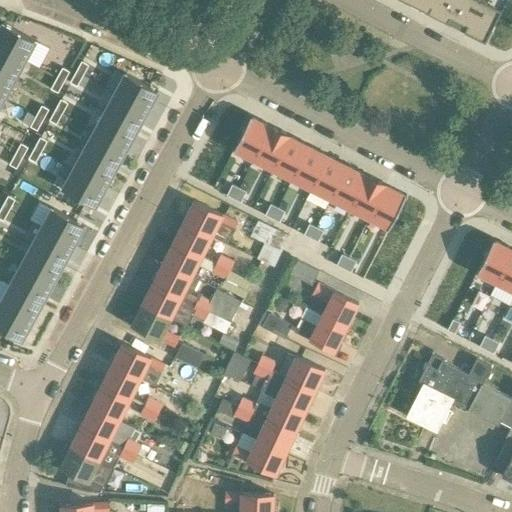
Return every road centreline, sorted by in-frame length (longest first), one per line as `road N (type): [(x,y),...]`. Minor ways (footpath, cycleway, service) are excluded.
road 1 (residential): [(38,389),(218,67)]
road 2 (residential): [(337,448),(460,194)]
road 3 (residential): [(460,194),(218,67)]
road 4 (residential): [(218,67),(32,0)]
road 5 (residential): [(337,448),(506,511)]
road 6 (residential): [(511,80),(350,0)]
road 7 (residential): [(10,511),(22,420),(38,389)]
